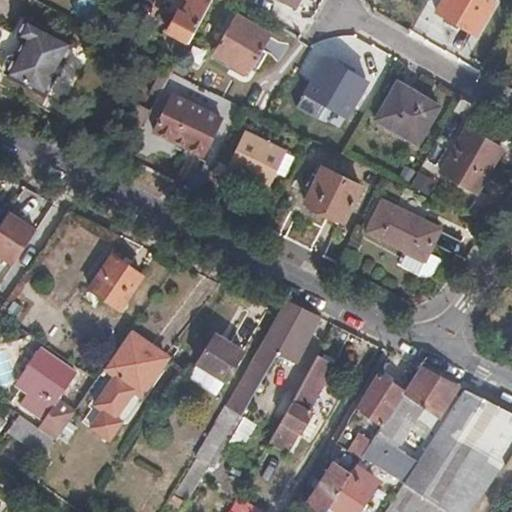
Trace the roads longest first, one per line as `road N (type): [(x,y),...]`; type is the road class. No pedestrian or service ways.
road 1 (tertiary): [(0,135),(432,350)]
road 2 (residential): [(511,110),(345,12)]
road 3 (residential): [(432,350),(511,229)]
